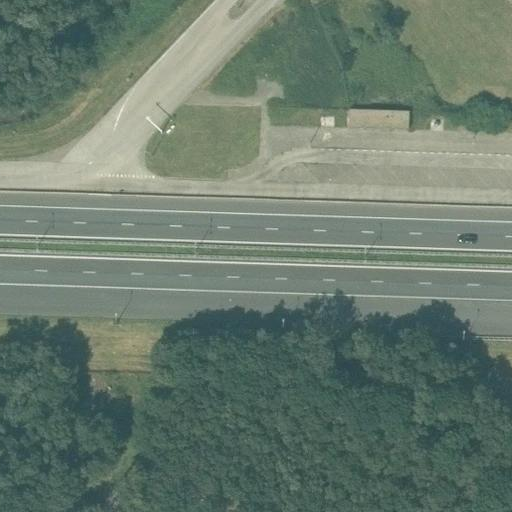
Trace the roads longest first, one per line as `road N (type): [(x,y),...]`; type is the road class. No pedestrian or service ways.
road 1 (motorway): [(511,237),(0,220)]
road 2 (motorway): [(0,269),(511,286)]
